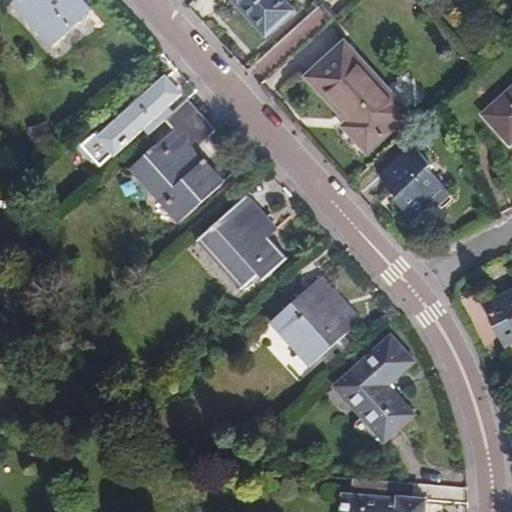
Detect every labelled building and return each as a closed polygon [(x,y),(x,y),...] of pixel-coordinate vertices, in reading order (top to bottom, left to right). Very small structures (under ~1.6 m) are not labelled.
[(21,0),(19,2),(55,40),(90,9),(81,0),(21,0)] [(234,0),(267,35),(296,10),(286,0),(234,0)] [(345,44),(309,76),(350,121),(346,125),(369,151),(409,113),(345,44)] [(149,92),(170,116),(175,111),(171,106),(184,93),(167,76),(149,92)] [(511,90),(486,113),(511,142),(511,90)] [(162,123),(170,116),(149,92),(103,135),(98,130),(82,145),(100,165),(141,128),(149,135),(162,123)] [(211,127),(187,100),(175,111),(170,116),(162,123),(171,133),(131,170),(179,223),(222,182),(190,147),(211,127)] [(416,147),(382,178),(395,191),(390,196),(415,223),(435,204),(440,209),(454,196),(430,171),(435,167),(416,147)] [(247,196),(199,240),(242,288),(259,273),(264,279),(288,258),(268,236),(277,229),(247,196)] [(323,275),(272,321),(310,363),(361,318),(323,275)] [(511,290),(482,304),(499,340),(511,333),(511,290)] [(393,335),(335,385),(386,439),(415,413),(392,387),(419,363),(393,335)] [(414,498),(415,484),(353,479),(352,495),(344,495),(343,511),(425,511),(426,498),(414,498)]
